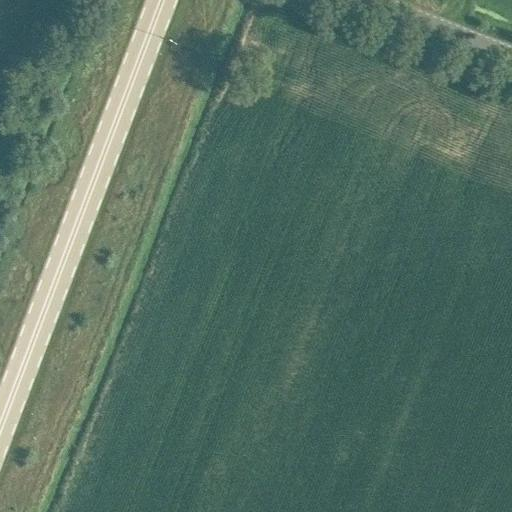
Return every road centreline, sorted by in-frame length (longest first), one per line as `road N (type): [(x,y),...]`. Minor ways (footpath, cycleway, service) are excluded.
road 1 (primary): [(0,427),(161,0)]
road 2 (unclassified): [(511,55),(375,0)]
